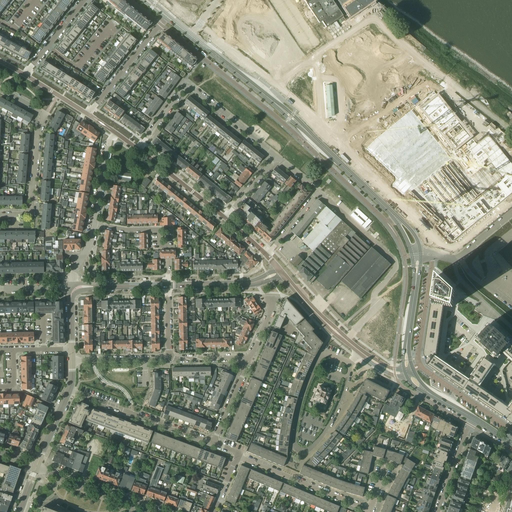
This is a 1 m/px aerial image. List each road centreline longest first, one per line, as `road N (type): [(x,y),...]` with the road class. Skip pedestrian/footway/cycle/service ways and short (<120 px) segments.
road 1 (residential): [(388,224),(284,123),(160,24)]
road 2 (residential): [(511,428),(420,365),(432,256)]
road 3 (residential): [(346,338),(398,267),(319,193)]
road 4 (residential): [(0,214),(29,214),(45,114),(0,89)]
road 5 (residential): [(68,391),(213,443)]
road 6 (residential): [(369,510),(237,456)]
road 7 (unknown): [(364,40),(380,76),(305,130)]
road 8 (residential): [(157,511),(36,465)]
road 9 (secondary): [(305,130),(395,217)]
road 10 (residential): [(294,443),(322,354),(350,362)]
